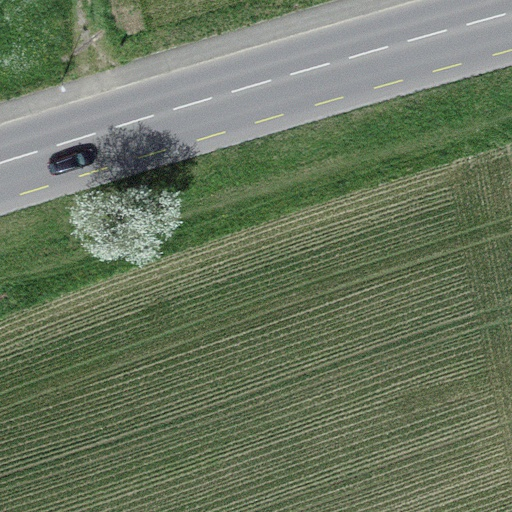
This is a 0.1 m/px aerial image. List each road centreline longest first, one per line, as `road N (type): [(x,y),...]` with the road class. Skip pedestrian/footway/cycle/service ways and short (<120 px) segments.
road 1 (primary): [(0,163),(511,12)]
road 2 (track): [(76,0),(90,134)]
